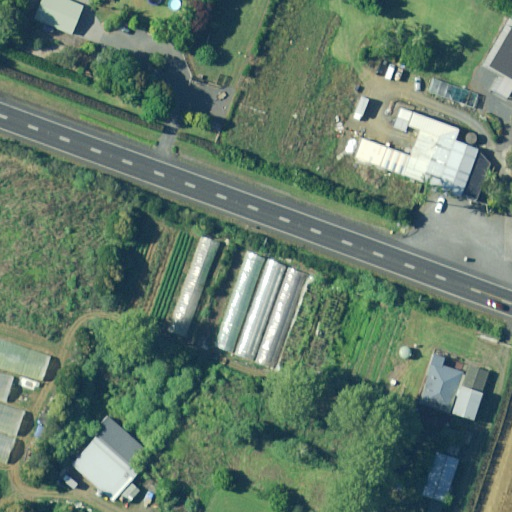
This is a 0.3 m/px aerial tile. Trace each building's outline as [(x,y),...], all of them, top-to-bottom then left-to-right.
[(83,7),(66,0),(41,0),(34,19),(71,34),(83,7)] [(480,96),(432,79),(428,92),(476,109),(480,96)] [(460,129),(400,107),(393,126),(405,131),(408,125),(420,130),(410,156),(362,138),(355,157),(476,202),(491,164),(478,149),(455,141),(460,129)] [(203,234),(166,333),(186,340),(222,241),(203,234)] [(233,355),(266,259),(247,253),(214,348),(233,355)] [(266,259),(233,355),(254,362),(287,266),(266,259)] [(287,266),(254,362),(276,370),(309,274),(287,266)] [(309,274),(276,370),(298,378),(331,282),(309,274)] [(331,282),(298,378),(318,384),(351,289),(331,282)] [(351,289),(318,384),(339,392),(372,296),(351,289)] [(372,296),(339,392),(359,398),(392,303),(372,296)] [(392,303),(359,398),(379,405),(412,310),(392,303)] [(432,355),(418,404),(416,403),(410,421),(435,428),(440,410),(446,412),(454,386),(457,387),(464,364),(443,358),(432,355)] [(489,371),(468,364),(452,413),(473,420),(489,371)] [(0,372),(0,401),(6,404),(14,377),(0,372)] [(130,464),(144,448),(108,417),(93,434),(97,437),(96,437),(72,465),(113,501),(139,472),(130,464)] [(459,448),(443,443),(441,450),(457,455),(459,448)] [(459,460),(436,452),(421,495),(445,503),(459,460)] [(78,479),(63,469),(55,481),(70,491),(78,479)]
